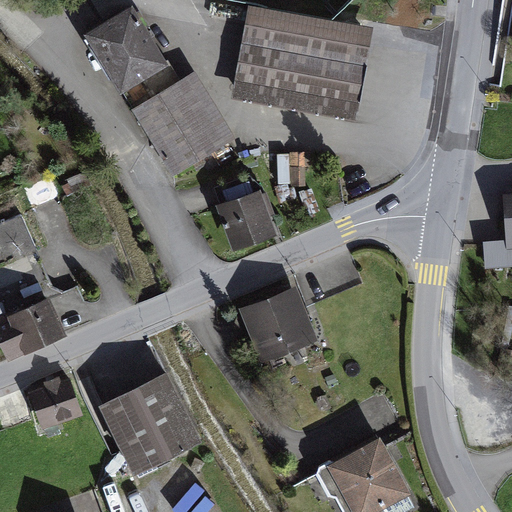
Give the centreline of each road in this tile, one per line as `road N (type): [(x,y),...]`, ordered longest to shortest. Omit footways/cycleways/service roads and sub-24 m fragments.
road 1 (residential): [(0,379),(366,222),(440,222)]
road 2 (residential): [(440,222),(427,396),(457,485)]
road 3 (residential): [(472,0),(440,222)]
